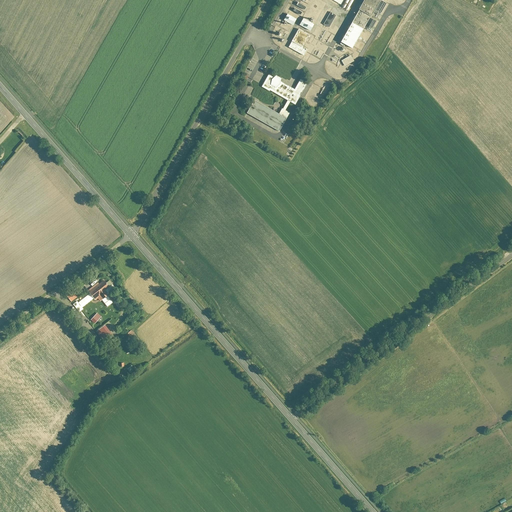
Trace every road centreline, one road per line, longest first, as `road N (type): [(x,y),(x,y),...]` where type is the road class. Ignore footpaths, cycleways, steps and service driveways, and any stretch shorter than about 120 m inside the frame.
road 1 (unclassified): [(291,418),(511,256)]
road 2 (unclassified): [(130,234),(265,0)]
road 3 (tertiary): [(130,234),(291,418)]
road 4 (tertiary): [(0,84),(130,234)]
road 5 (unclassified): [(0,332),(130,234)]
road 6 (tertiary): [(291,418),(372,511)]
